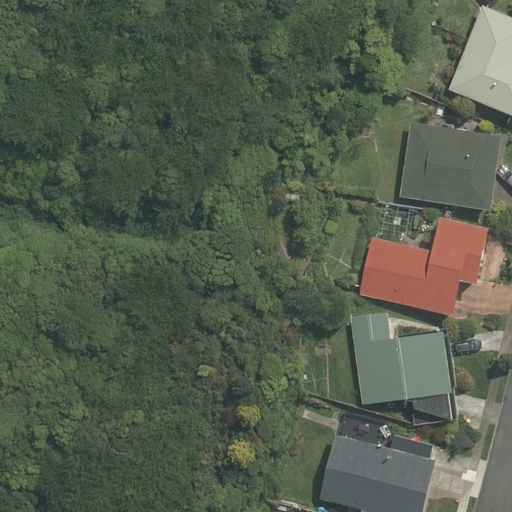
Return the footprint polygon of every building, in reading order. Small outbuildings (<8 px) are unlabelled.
[(450,91),(511,115),(511,17),(484,6),(450,91)] [(402,197),(494,210),(505,137),(413,124),(402,197)] [(404,223),(406,207),(390,205),(388,221),(404,223)] [(361,296),(455,317),(463,282),(479,285),(492,228),(441,216),(434,250),(374,237),(361,296)] [(352,319),(364,406),(454,394),(445,331),(394,338),(390,314),(352,319)] [(359,440),(363,426),(345,422),(341,437),(337,435),(321,499),(364,509),(363,511),(366,511),(372,511),(374,511),(426,511),(439,460),(433,458),(435,446),(396,437),(393,448),(359,440)]
